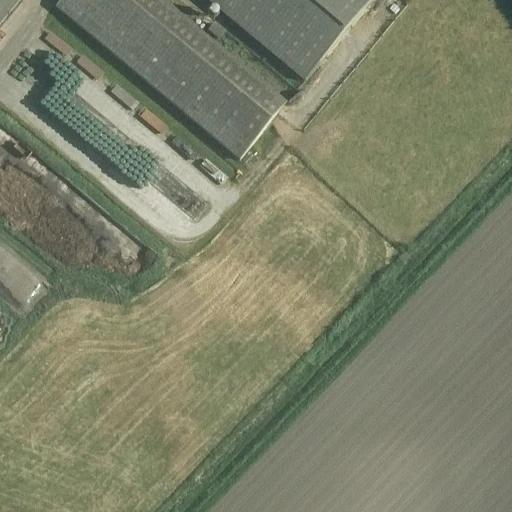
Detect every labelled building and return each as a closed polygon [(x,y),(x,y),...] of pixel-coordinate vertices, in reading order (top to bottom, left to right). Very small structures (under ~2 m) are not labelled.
[(20,0),(0,0),(0,27),(22,1),(20,0)] [(283,104),(157,0),(63,0),(56,10),(236,161),(283,104)] [(374,0),(202,0),(304,85),(374,0)] [(51,101),(41,114),(149,201),(165,182),(74,108),(91,88),(109,103),(121,88),(54,34),(21,76),(51,101)] [(193,235),(211,214),(181,188),(163,209),(193,235)]
